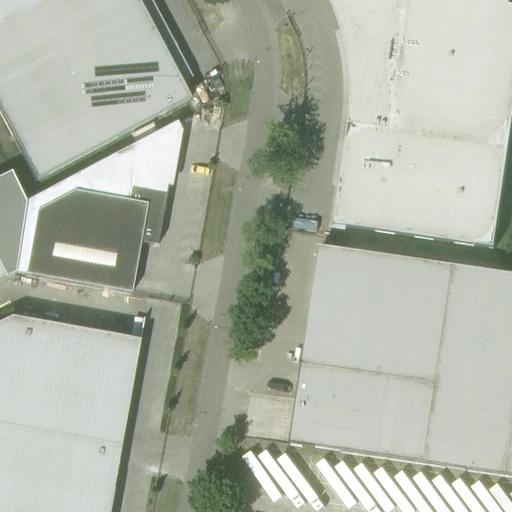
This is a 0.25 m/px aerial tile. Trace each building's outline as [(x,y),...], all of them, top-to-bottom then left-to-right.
[(0,0),(0,116),(35,182),(188,101),(135,0),(0,0)] [(391,115),(389,132),(349,126),(334,227),(494,250),(511,127),(511,8),(509,8),(510,0),(327,0),(330,4),(332,10),(335,15),(340,13),(341,17),(353,14),(356,24),(351,26),(351,28),(354,43),(355,58),(355,73),(354,88),(350,109),(391,115)] [(0,282),(5,280),(14,275),(23,212),(25,204),(9,173),(0,177),(0,282)] [(23,212),(14,275),(24,277),(130,296),(139,245),(156,248),(165,197),(164,197),(130,190),(127,204),(73,194),(35,214),(23,212)] [(511,276),(319,249),(290,445),(290,447),(511,478),(511,276)] [(0,511),(108,511),(116,470),(115,470),(122,428),(123,428),(139,342),(10,319),(0,324),(0,511)]
